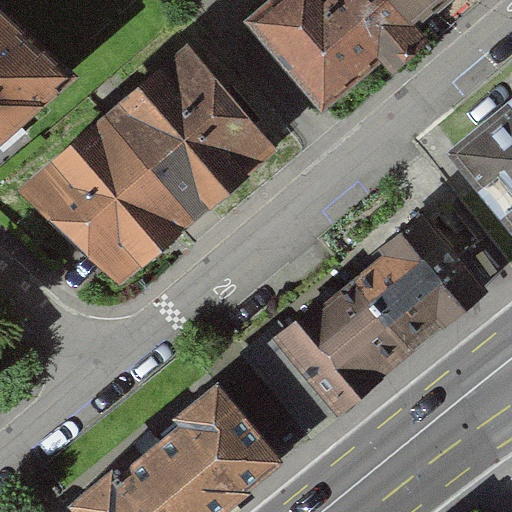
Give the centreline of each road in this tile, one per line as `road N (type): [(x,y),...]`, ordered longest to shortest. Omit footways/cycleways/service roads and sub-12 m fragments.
road 1 (residential): [(511,12),(101,363)]
road 2 (primary): [(511,366),(326,511)]
road 3 (residential): [(101,363),(0,454)]
road 4 (residential): [(0,272),(101,363)]
